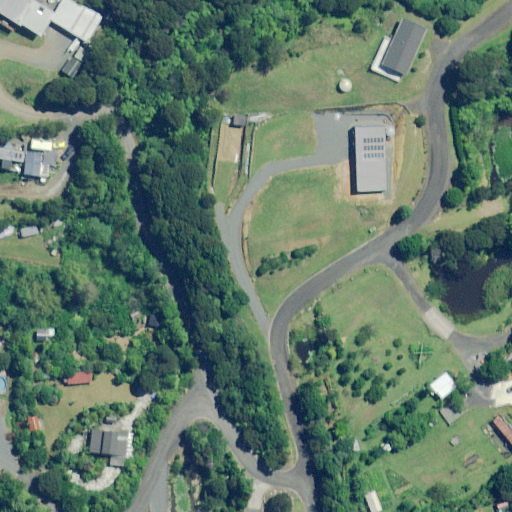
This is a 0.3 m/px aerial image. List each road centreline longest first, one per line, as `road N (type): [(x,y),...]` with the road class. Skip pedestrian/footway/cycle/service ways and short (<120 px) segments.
road 1 (residential): [(310,480),(276,349),(279,322),(300,299),(398,234),(435,187),(442,150),(428,101),(453,54),(511,5)]
road 2 (residential): [(63,108),(88,96),(114,103),(125,179),(212,396)]
road 3 (residential): [(212,396),(254,478),(310,480)]
road 4 (residential): [(131,511),(179,413),(212,396)]
